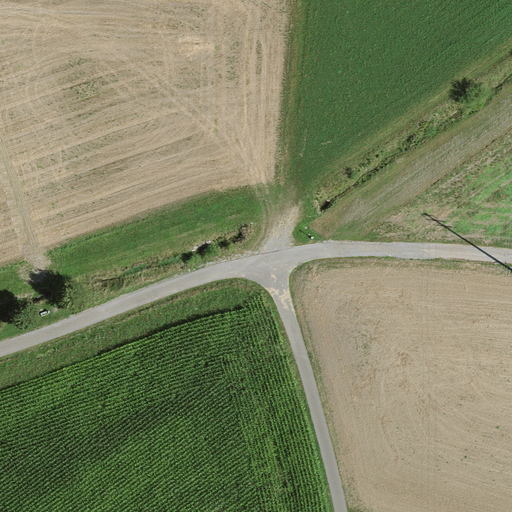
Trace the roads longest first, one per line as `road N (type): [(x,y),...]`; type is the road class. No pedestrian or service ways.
road 1 (track): [(0,347),(212,272),(273,260)]
road 2 (track): [(341,511),(273,260)]
road 3 (track): [(273,260),(328,248),(511,259)]
